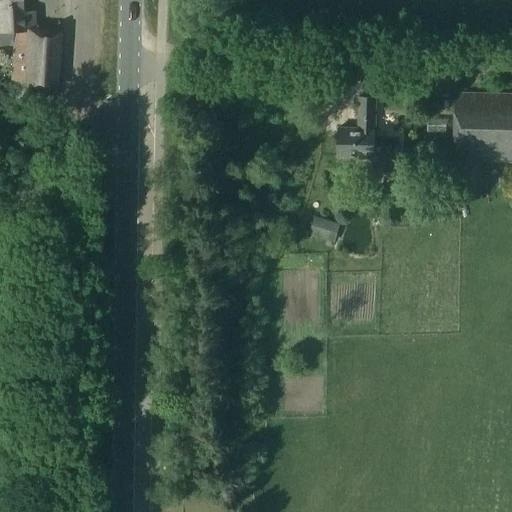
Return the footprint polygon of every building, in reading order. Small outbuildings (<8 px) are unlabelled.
[(55,89),(59,32),(21,30),(19,0),(0,0),(0,19),(15,18),(11,87),(55,89)] [(509,50),(510,37),(490,36),(490,50),(509,50)] [(452,161),(511,163),(511,95),(454,93),(452,161)] [(358,97),(356,131),(339,130),(338,160),(367,161),(367,172),(396,173),(397,145),(373,144),(374,132),(375,132),(376,98),(358,97)] [(440,177),(441,165),(422,164),(421,176),(440,177)] [(315,218),(310,236),(326,241),(331,223),(315,218)]
